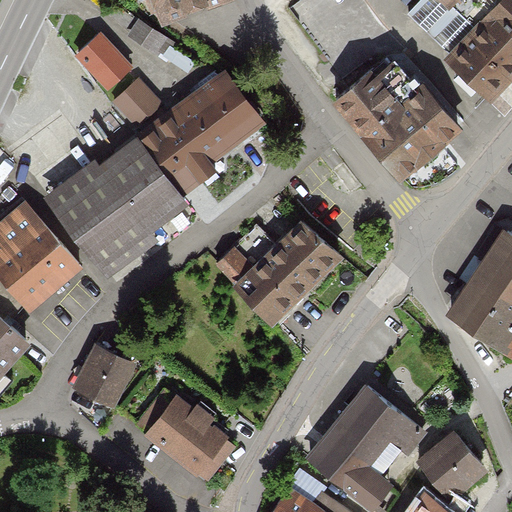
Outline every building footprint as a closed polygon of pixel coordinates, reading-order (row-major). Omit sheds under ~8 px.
[(150,0),(161,29),(232,2),(230,0),(150,0)] [(464,0),(432,0),(449,16),(464,0)] [(511,0),(499,0),(441,63),(491,108),(511,84),(511,0)] [(154,46),(164,32),(146,20),(136,34),(154,46)] [(102,33),(77,57),(109,91),(134,67),(102,33)] [(370,76),(333,106),(399,186),(461,135),(422,88),(414,95),(392,68),(376,82),(370,76)] [(267,124),(226,69),(170,111),(211,163),(267,124)] [(166,107),(139,77),(113,101),(140,130),(166,107)] [(211,163),(170,111),(138,136),(185,197),(218,172),(211,163)] [(185,197),(138,136),(101,164),(97,159),(42,199),(104,281),(157,241),(152,234),(190,205),(185,197)] [(83,269),(25,201),(0,222),(0,279),(29,314),(83,269)] [(339,260),(299,220),(252,267),(233,248),(216,265),(235,284),(231,289),(271,329),(339,260)] [(511,236),(504,231),(448,320),(511,360),(511,236)] [(0,378),(30,346),(0,318),(0,378)] [(109,410),(133,367),(95,346),(72,389),(109,410)] [(424,434),(365,386),(304,461),(367,511),(371,511),(391,488),(372,473),(393,447),(405,457),(424,434)] [(233,446),(162,392),(135,428),(205,482),(233,446)] [(486,474),(452,433),(414,464),(439,495),(445,490),(454,500),(486,474)] [(346,511),(321,493),(311,507),(287,489),(270,511),(346,511)] [(448,511),(425,495),(411,511),(448,511)]
